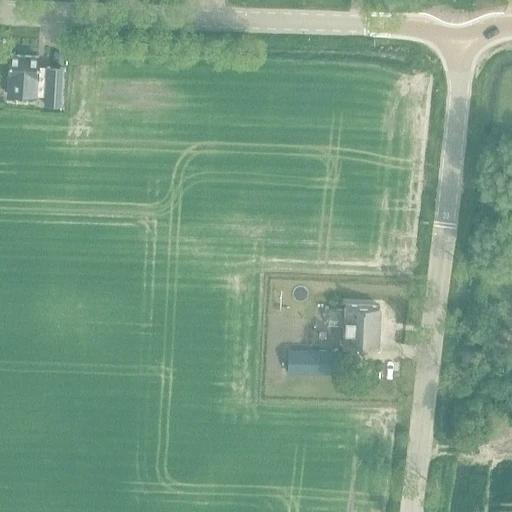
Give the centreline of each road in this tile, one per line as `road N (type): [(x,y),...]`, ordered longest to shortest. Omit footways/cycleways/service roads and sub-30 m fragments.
road 1 (tertiary): [(0,14),(462,31)]
road 2 (unclassified): [(409,511),(441,226)]
road 3 (residential): [(441,226),(462,31)]
